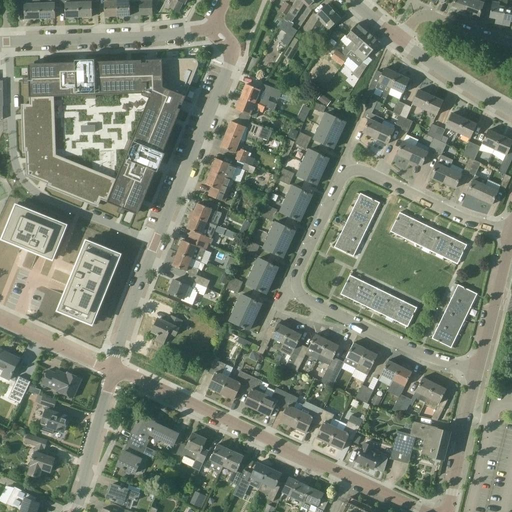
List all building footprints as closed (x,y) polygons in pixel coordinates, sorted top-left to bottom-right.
[(40,18),(40,4),(39,0),(24,0),(25,19),(40,18)] [(49,0),(49,4),(40,4),(40,18),(55,18),(55,3),(60,3),(60,0),(49,0)] [(60,0),(60,3),(65,3),(66,18),(79,17),(78,0),(60,0)] [(78,0),(79,17),(93,17),(92,2),(98,2),(97,0),(78,0)] [(104,0),(105,2),(105,16),(118,16),(117,0),(104,0)] [(117,0),(118,16),(131,15),(130,0),(117,0)] [(185,4),(187,0),(173,0),(170,8),(179,12),(183,3),(185,4)] [(296,0),(292,6),(287,15),(285,19),(279,29),(287,34),(281,42),(287,46),(297,31),(291,27),(293,24),(291,22),(296,17),(305,3),(308,6),(315,0),(296,0)] [(458,12),(465,14),(470,0),(455,0),(453,6),(459,9),(458,12)] [(470,0),(465,14),(472,17),(473,14),(479,16),(484,3),(483,3),(484,0),(470,0)] [(507,0),(500,0),(499,3),(493,2),(490,17),(496,19),(495,23),(503,25),(506,8),(507,0)] [(152,2),(139,2),(140,15),(153,15),(152,2)] [(287,15),(292,6),(286,2),(280,11),(287,15)] [(341,18),(328,4),(316,16),(307,31),(314,35),(321,21),(327,27),(320,39),(325,42),(332,31),(329,29),(341,18)] [(511,8),(506,8),(503,25),(510,26),(511,21),(511,8)] [(346,36),(352,41),(353,41),(359,47),(364,40),(365,41),(370,35),(358,23),(346,36)] [(380,43),(370,35),(365,41),(364,40),(359,47),(353,41),(352,41),(343,52),(359,67),(380,43)] [(302,43),(294,38),(283,56),(291,60),(302,43)] [(331,59),(342,66),(348,59),(337,51),(331,59)] [(24,77),(24,84),(29,84),(30,104),(27,104),(21,104),(22,120),(23,153),(26,153),(27,176),(47,184),(46,186),(84,202),(98,208),(100,202),(101,200),(119,207),(118,212),(124,214),(126,210),(127,210),(138,215),(144,200),(155,172),(155,171),(158,172),(165,154),(163,153),(163,152),(175,124),(181,109),(178,108),(180,104),(182,105),(198,67),(198,66),(198,65),(198,64),(198,63),(198,62),(198,61),(197,61),(197,60),(196,60),(196,59),(195,59),(194,59),(193,59),(192,59),(147,60),(147,63),(142,63),(142,60),(127,61),(96,62),(95,62),(95,60),(75,60),(75,63),(44,64),(29,64),(29,76),(29,77),(24,77)] [(386,98),(391,88),(397,73),(385,68),(383,73),(377,71),(365,96),(371,99),(376,88),(383,92),(381,96),(386,98)] [(409,79),(397,73),(391,88),(403,93),(409,79)] [(241,97),(265,107),(271,109),(273,104),(263,100),(265,95),(265,92),(261,91),(261,90),(253,87),(246,84),(241,97)] [(425,110),(431,95),(419,90),(413,104),(425,110)] [(318,100),(323,103),(326,98),(322,94),(318,100)] [(443,101),(431,95),(425,110),(437,115),(443,101)] [(265,107),(241,97),(236,110),(256,118),(259,111),(263,112),(265,107)] [(376,138),(382,124),(384,119),(372,114),(378,102),(371,99),(363,117),(369,120),(363,133),(376,138)] [(394,113),(400,116),(405,104),(399,102),(394,113)] [(312,109),(323,113),(326,107),(314,103),(312,109)] [(405,104),(400,116),(406,119),(411,107),(405,104)] [(320,126),(330,131),(340,135),(346,122),(326,113),(320,126)] [(458,133),(465,118),(452,113),(446,127),(458,133)] [(401,130),(406,119),(400,116),(395,128),(401,130)] [(477,124),(465,118),(458,133),(470,138),(477,124)] [(413,122),(406,119),(401,130),(408,134),(413,122)] [(226,134),(240,140),(245,142),(248,134),(258,139),(259,137),(269,141),(273,132),(251,123),(249,128),(231,121),(226,134)] [(382,124),(376,138),(388,144),(394,130),(382,124)] [(427,135),(434,138),(439,127),(433,124),(427,135)] [(334,148),(340,135),(330,131),(320,126),(314,139),(334,148)] [(439,127),(434,138),(440,141),(445,130),(439,127)] [(494,150),(501,135),(489,130),(482,144),(494,150)] [(300,132),(297,138),(309,143),(311,138),(300,132)] [(237,147),(240,140),(226,134),(221,147),(238,154),(235,159),(238,160),(252,166),(255,159),(248,156),(250,152),(237,147)] [(511,140),(501,135),(494,150),(507,155),(511,143),(511,140)] [(306,149),(309,143),(297,138),(295,144),(306,149)] [(440,141),(434,138),(430,148),(429,150),(435,153),(440,141)] [(295,142),(290,140),(285,151),(290,153),(295,142)] [(397,155),(410,160),(416,147),(403,141),(397,155)] [(447,144),(440,141),(435,153),(441,155),(441,156),(447,144)] [(463,155),(470,158),(476,145),(469,142),(463,155)] [(482,147),(476,145),(470,158),(476,161),(482,147)] [(422,166),(428,152),(416,147),(410,160),(422,166)] [(303,162),(313,167),(323,172),(329,158),(309,149),(303,162)] [(453,161),(441,156),(441,155),(431,177),(443,183),(450,169),(453,161)] [(232,180),(237,167),(235,166),(216,158),(211,172),(232,180)] [(469,174),(476,161),(470,158),(464,171),(469,174)] [(237,167),(253,174),(256,168),(252,166),(238,160),(235,166),(237,167)] [(470,174),(475,176),(476,176),(481,163),(476,161),(470,174)] [(317,185),(323,172),(313,167),(303,162),(297,176),(317,185)] [(283,169),(280,174),(292,180),(294,174),(283,169)] [(462,174),(450,169),(443,183),(455,188),(462,174)] [(232,180),(211,172),(206,184),(212,187),(209,196),(225,202),(234,181),(232,180)] [(289,185),(292,180),(280,174),(277,180),(289,185)] [(511,177),(505,174),(500,187),(499,188),(500,188),(505,191),(511,177)] [(480,199),(486,185),(474,180),(467,193),(480,199)] [(492,205),(498,191),(486,185),(480,199),(492,205)] [(286,199),(296,203),(306,208),(312,195),(293,186),(286,199)] [(380,203),(361,193),(354,207),(374,216),(380,203)] [(272,194),(270,199),(276,202),(278,196),(272,194)] [(280,212),(290,216),(300,221),(306,208),(296,203),(286,199),(280,212)] [(193,216),(217,226),(222,213),(198,203),(193,216)] [(16,205),(3,239),(53,259),(67,225),(16,205)] [(266,205),(263,211),(275,216),(277,210),(266,205)] [(374,216),(354,207),(348,220),(367,230),(374,216)] [(275,216),(263,211),(261,216),(272,222),(275,216)] [(390,232),(404,238),(413,219),(400,212),(390,232)] [(212,238),(217,226),(193,216),(187,229),(194,232),(192,237),(209,244),(211,245),(214,239),(212,238)] [(404,238),(417,245),(427,225),(413,219),(404,238)] [(367,230),(348,220),(341,234),(360,243),(367,230)] [(270,235),(279,240),(289,244),(295,231),(276,222),(270,235)] [(417,245),(431,251),(440,232),(427,225),(417,245)] [(250,230),(243,226),(239,233),(247,237),(250,230)] [(431,251),(444,258),(454,238),(440,232),(431,251)] [(360,243),(341,234),(334,247),(354,257),(360,243)] [(283,257),(289,244),(279,240),(270,235),(263,248),(283,257)] [(178,253),(192,259),(201,263),(209,244),(192,237),(189,243),(183,240),(178,253)] [(454,238),(444,258),(458,264),(467,245),(454,238)] [(87,241),(58,311),(92,324),(121,254),(87,241)] [(248,241),(246,246),(257,252),(260,246),(248,241)] [(254,257),(257,252),(246,246),(243,252),(254,257)] [(189,266),(192,259),(178,253),(172,266),(190,273),(187,280),(195,283),(207,288),(210,281),(197,275),(199,270),(189,266)] [(228,256),(226,261),(233,264),(235,259),(228,256)] [(253,271),(262,276),(272,280),(278,267),(259,258),(253,271)] [(246,284),(256,289),(266,294),(272,280),(262,276),(253,271),(246,284)] [(341,294),(354,301),(364,281),(350,275),(341,294)] [(229,283),(240,288),(243,282),(231,277),(229,283)] [(207,288),(195,283),(193,288),(174,280),(171,287),(170,286),(168,291),(169,292),(169,293),(184,299),(192,303),(197,292),(204,295),(207,288)] [(354,301),(368,307),(377,288),(364,281),(354,301)] [(237,294),(240,288),(229,283),(226,288),(237,294)] [(458,285),(451,298),(471,307),(478,294),(458,285)] [(368,307),(381,314),(390,294),(377,288),(368,307)] [(236,308),(246,312),(255,317),(262,304),(242,294),(236,308)] [(381,314),(394,320),(404,301),(390,294),(381,314)] [(451,298),(445,311),(465,321),(471,307),(451,298)] [(404,301),(394,320),(408,327),(417,308),(404,301)] [(230,321),(240,325),(249,330),(255,317),(246,312),(236,308),(230,321)] [(213,317),(224,322),(227,316),(215,311),(213,317)] [(445,311),(438,325),(458,334),(465,321),(445,311)] [(172,315),(168,324),(158,319),(152,331),(157,334),(157,335),(158,335),(156,341),(163,344),(168,333),(175,336),(176,335),(183,320),(172,315)] [(267,330),(259,348),(257,352),(263,355),(271,338),(283,343),(290,329),(278,323),(274,331),(268,328),(267,330)] [(458,334),(438,325),(432,338),(451,348),(458,334)] [(302,335),(290,329),(283,343),(279,351),(291,356),(286,366),(292,369),(302,348),(297,345),(302,335)] [(302,348),(292,369),(298,371),(305,356),(310,358),(311,357),(318,360),(328,340),(316,334),(309,348),(308,351),(302,348)] [(243,346),(249,348),(252,343),(250,342),(240,337),(237,343),(243,346)] [(328,340),(318,360),(329,366),(322,382),(327,385),(338,362),(333,360),(339,346),(328,340)] [(344,362),(356,368),(366,349),(354,343),(344,362)] [(0,367),(4,370),(1,375),(10,380),(14,373),(13,372),(16,366),(17,367),(21,358),(14,355),(13,356),(0,349),(0,367)] [(366,349),(356,368),(356,369),(368,375),(378,355),(366,349)] [(221,394),(229,377),(222,374),(226,364),(215,359),(209,373),(215,375),(209,388),(221,394)] [(393,380),(400,366),(388,360),(381,374),(393,380)] [(338,362),(327,385),(333,388),(344,365),(338,362)] [(320,376),(323,370),(314,366),(312,373),(320,376)] [(400,366),(393,380),(388,392),(399,397),(392,410),(399,413),(400,410),(407,397),(401,394),(412,372),(400,366)] [(49,370),(42,384),(73,398),(82,379),(72,374),(71,377),(57,370),(56,373),(49,370)] [(236,381),(229,377),(221,394),(234,400),(240,387),(245,390),(251,376),(240,371),(236,381)] [(20,404),(31,382),(19,376),(8,398),(20,404)] [(251,376),(245,390),(250,392),(245,405),(257,411),(265,394),(258,391),(262,381),(258,379),(252,376),(251,376)] [(425,402),(435,383),(423,377),(413,396),(425,402)] [(435,383),(425,402),(425,403),(436,409),(431,419),(437,421),(444,408),(438,406),(446,389),(435,383)] [(28,391),(34,393),(36,388),(36,386),(30,384),(28,391)] [(356,399),(362,401),(368,388),(363,386),(356,399)] [(265,394),(257,411),(270,416),(275,404),(281,406),(287,393),(276,388),(272,397),(265,394)] [(368,388),(362,401),(367,404),(374,391),(368,388)] [(287,393),(281,406),(287,409),(281,422),(293,427),(301,411),(304,405),(297,402),(298,398),(287,393)] [(378,407),(382,399),(376,396),(375,395),(371,403),(372,404),(378,407)] [(41,404),(47,406),(46,410),(46,409),(39,430),(53,434),(54,429),(57,429),(57,430),(59,431),(59,430),(64,432),(69,417),(51,411),(53,408),(56,401),(43,396),(41,404)] [(407,397),(400,410),(406,413),(412,400),(407,397)] [(301,411),(293,427),(306,433),(312,421),(317,423),(323,410),(312,405),(308,414),(301,411)] [(323,410),(317,423),(323,426),(317,438),(329,444),(337,428),(330,425),(334,415),(323,410)] [(148,440),(149,440),(152,435),(174,445),(179,434),(154,423),(155,422),(149,419),(149,418),(143,415),(142,416),(140,415),(138,421),(137,420),(136,423),(137,423),(133,432),(132,432),(133,433),(148,440)] [(337,428),(329,444),(342,450),(348,438),(353,440),(362,420),(351,415),(348,421),(344,431),(337,428)] [(450,432),(438,429),(438,428),(414,422),(411,434),(398,431),(390,459),(409,464),(416,436),(425,438),(421,453),(430,456),(431,456),(443,460),(446,450),(446,449),(448,442),(450,432)] [(146,447),(149,440),(148,440),(133,433),(126,447),(128,447),(126,452),(124,451),(117,465),(123,468),(122,469),(125,470),(125,469),(134,474),(141,459),(137,457),(143,445),(146,447)] [(186,447),(183,455),(184,456),(193,460),(196,461),(193,467),(200,471),(202,465),(205,459),(209,452),(209,451),(202,448),(206,439),(193,433),(186,447)] [(41,454),(43,448),(44,448),(46,441),(28,434),(25,442),(37,446),(30,466),(31,466),(28,474),(39,478),(42,469),(50,472),(55,458),(41,454)] [(372,446),(365,443),(363,448),(362,448),(356,461),(373,469),(379,456),(370,452),(372,446)] [(220,474),(224,466),(231,450),(218,444),(213,454),(209,452),(205,459),(202,465),(207,468),(220,474)] [(228,481),(237,485),(243,474),(237,472),(244,456),(231,450),(224,466),(234,470),(228,481)] [(184,456),(183,455),(177,452),(172,463),(179,466),(184,456)] [(253,478),(263,482),(269,468),(258,463),(252,474),(244,470),(243,474),(237,485),(247,490),(253,478)] [(269,468),(263,482),(260,489),(269,494),(267,499),(273,502),(282,483),(278,481),(281,474),(269,468)] [(282,492),(303,502),(310,487),(309,486),(309,485),(305,483),(304,484),(289,478),(282,492)] [(157,484),(151,482),(149,489),(155,491),(157,484)] [(131,499),(137,501),(139,494),(141,489),(129,485),(128,490),(111,484),(109,490),(106,498),(112,500),(111,501),(114,502),(114,501),(123,504),(122,506),(124,507),(128,508),(131,499)] [(16,485),(6,504),(20,511),(22,511),(36,511),(40,503),(34,501),(37,496),(16,485)] [(310,487),(303,502),(301,506),(313,511),(323,511),(328,501),(321,498),(323,493),(310,487)] [(196,491),(190,503),(201,508),(206,496),(196,491)] [(382,511),(350,497),(342,511),(382,511)]
